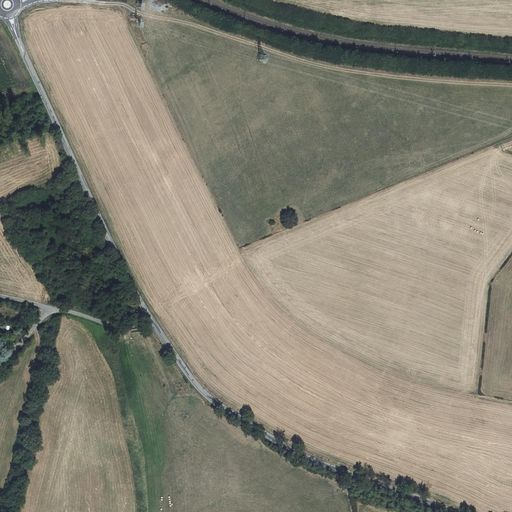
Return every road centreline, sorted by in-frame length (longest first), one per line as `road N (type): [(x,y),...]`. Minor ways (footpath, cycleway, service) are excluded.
road 1 (track): [(86,0),(337,68),(511,84)]
road 2 (unclassified): [(452,511),(260,432),(207,397),(151,321)]
road 3 (unclassified): [(151,321),(9,13)]
